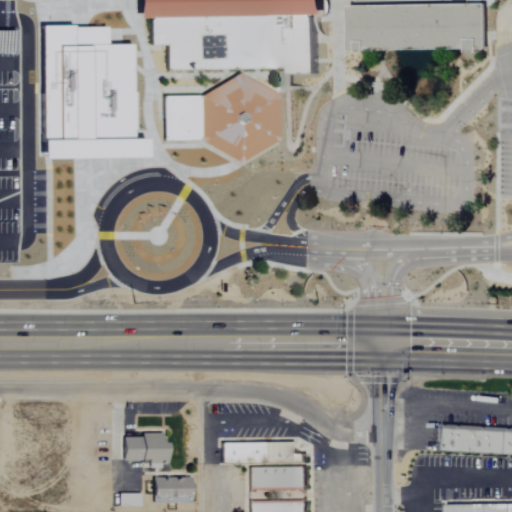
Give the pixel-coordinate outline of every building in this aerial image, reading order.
[(325,0),(325,16),(314,17),(315,75),(289,75),(289,70),(165,71),(164,48),(164,45),(148,44),(148,17),(136,17),(136,0),(325,0)] [(348,0),(486,0),(486,50),(478,50),(478,54),(466,54),(466,51),(441,50),(394,51),(380,51),(365,51),(365,54),(356,54),(356,51),(348,52),(348,0)] [(236,72),(275,95),(276,143),(238,166),(198,140),(161,141),(161,96),(200,96),(210,89),(236,72)] [(444,428),(505,432),(511,432),(511,455),(504,455),(442,451),(444,428)] [(159,434),(120,435),(121,461),(146,460),(146,466),(165,466),(165,442),(160,442),(159,434)] [(219,443),(292,442),(292,450),(297,454),(304,454),(305,463),(220,464),(219,443)] [(246,468),(304,467),(305,487),(247,488),(246,468)] [(188,504),(189,478),(152,477),(151,503),(188,504)] [(116,494),(116,507),(138,506),(138,494),(116,494)] [(247,511),(247,504),(305,503),(305,511),(247,511)] [(511,511),(511,503),(446,504),(446,511),(473,511),(472,511),(511,511)]
